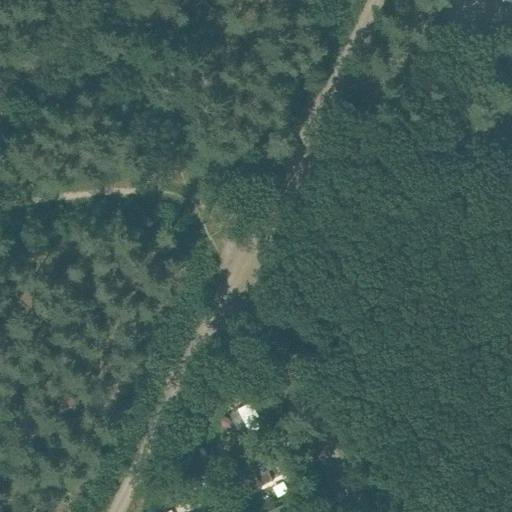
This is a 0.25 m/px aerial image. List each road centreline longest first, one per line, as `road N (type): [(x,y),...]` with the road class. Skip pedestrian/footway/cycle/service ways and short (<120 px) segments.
road 1 (track): [(240,275),(379,0)]
road 2 (track): [(292,173),(0,206)]
road 3 (track): [(115,511),(240,275)]
road 4 (track): [(361,511),(240,275)]
